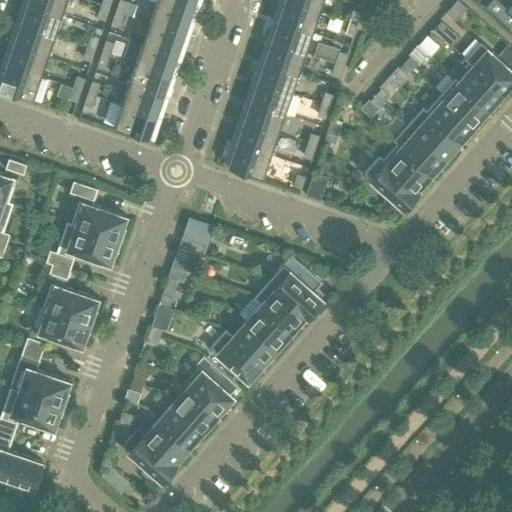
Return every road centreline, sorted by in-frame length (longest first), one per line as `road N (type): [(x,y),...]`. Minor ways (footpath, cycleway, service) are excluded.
road 1 (residential): [(176,174),(77,471),(111,511)]
road 2 (residential): [(162,511),(396,252)]
road 3 (residential): [(176,174),(396,252)]
road 4 (residential): [(0,112),(176,174)]
road 5 (residential): [(235,0),(176,174)]
road 6 (unclassified): [(511,379),(394,511)]
road 7 (residential): [(396,252),(511,124)]
